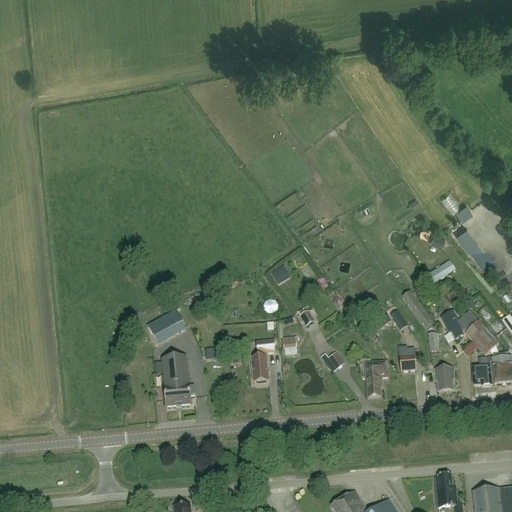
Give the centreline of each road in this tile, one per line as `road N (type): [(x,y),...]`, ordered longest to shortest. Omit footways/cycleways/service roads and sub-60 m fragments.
road 1 (track): [(511,20),(45,102)]
road 2 (tertiary): [(104,440),(511,403)]
road 3 (unclassified): [(109,498),(511,464)]
